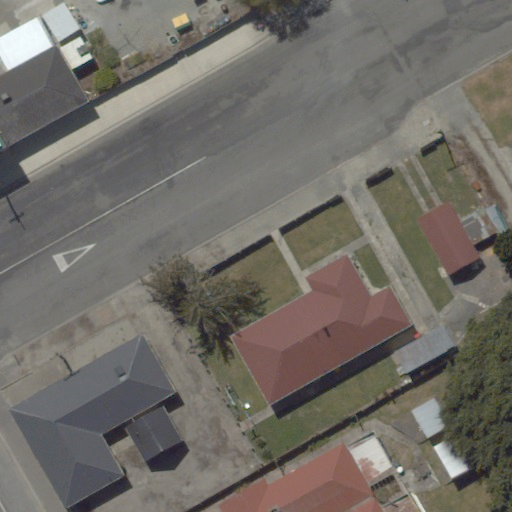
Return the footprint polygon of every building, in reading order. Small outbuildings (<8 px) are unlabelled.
[(458,209),(422,229),(453,286),(490,266),(458,209)] [(374,290),(356,256),(309,280),(315,293),(229,337),(273,421),(419,346),(387,283),(374,290)] [(511,302),(498,277),(463,297),(480,328),(511,310),(511,302)] [(138,380),(111,334),(0,398),(0,443),(34,502),(96,466),(69,420),(138,380)] [(440,393),(410,409),(429,447),(460,432),(440,393)] [(360,511),(310,425),(161,511),(360,511)] [(463,435),(432,452),(454,494),(486,478),(463,435)]
